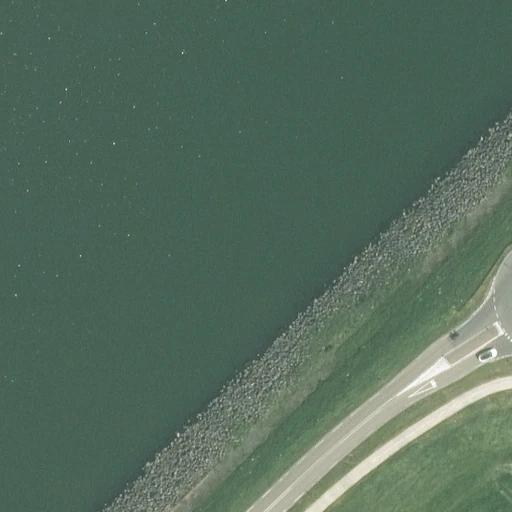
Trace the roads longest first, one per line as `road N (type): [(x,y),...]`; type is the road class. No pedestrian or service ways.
road 1 (secondary): [(266,511),(414,382)]
road 2 (secondary): [(504,302),(414,382)]
